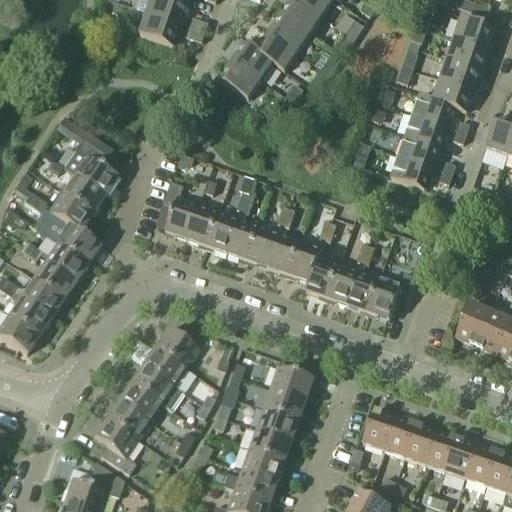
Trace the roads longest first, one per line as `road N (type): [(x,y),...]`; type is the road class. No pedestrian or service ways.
road 1 (unclassified): [(353,360),(140,287)]
road 2 (unclassified): [(511,415),(353,360)]
road 3 (residential): [(306,511),(353,360)]
road 4 (residential): [(458,214),(507,67)]
road 5 (residential): [(140,287),(115,248),(147,154)]
road 6 (unclassified): [(140,287),(55,405)]
